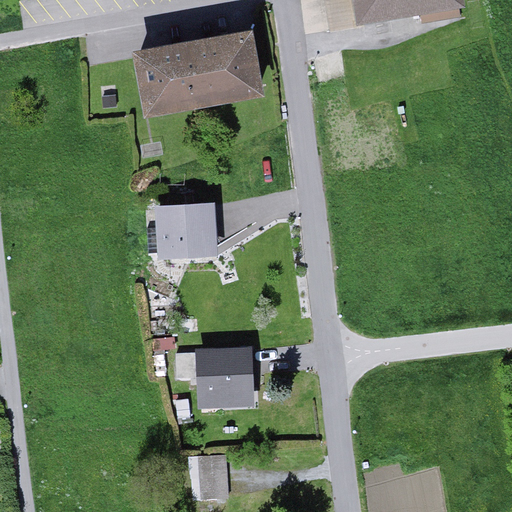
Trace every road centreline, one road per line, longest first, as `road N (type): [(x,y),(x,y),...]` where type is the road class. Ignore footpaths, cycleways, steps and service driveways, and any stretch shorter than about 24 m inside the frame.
road 1 (residential): [(278,0),(326,360)]
road 2 (residential): [(511,338),(326,360)]
road 3 (residential): [(18,511),(0,345)]
road 4 (residential): [(326,360),(343,511)]
